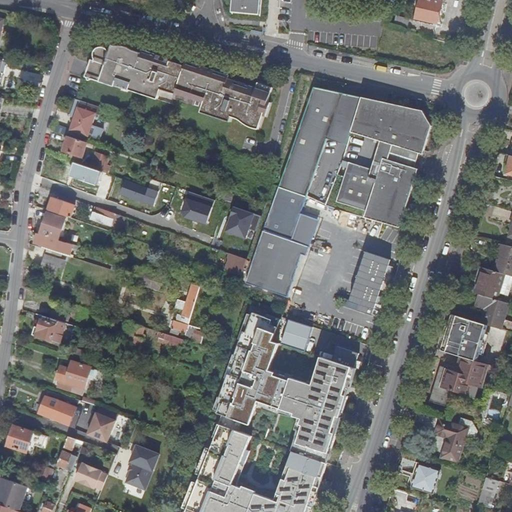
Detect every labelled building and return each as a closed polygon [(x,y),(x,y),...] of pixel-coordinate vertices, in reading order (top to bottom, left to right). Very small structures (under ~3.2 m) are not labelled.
[(261,15),(261,0),(233,0),(233,13),(261,15)] [(420,0),(416,19),(438,24),(442,2),(433,0),(420,0)] [(366,7),(358,5),(355,17),(363,19),(366,7)] [(395,24),(408,27),(410,20),(397,16),(395,24)] [(161,89),(176,94),(190,99),(189,101),(203,106),(201,111),(231,121),(232,116),(248,125),(259,128),(271,102),(268,101),(273,86),(259,82),(257,87),(243,82),(242,85),(228,81),(228,79),(186,65),(171,60),(170,63),(164,61),(164,63),(155,60),(158,54),(143,49),(142,52),(130,47),(113,44),(110,51),(102,47),(95,51),(95,58),(95,60),(92,59),(86,77),(115,86),(117,81),(131,86),(129,89),(158,99),(161,89)] [(172,58),(158,54),(155,60),(164,63),(164,61),(170,63),(171,60),(172,58)] [(186,65),(228,79),(229,78),(230,74),(187,60),(186,65)] [(328,139),(344,94),(315,87),(294,148),(322,157),(328,139)] [(357,115),(362,98),(352,96),(344,94),(328,139),(339,143),(348,146),(352,133),(357,115)] [(371,100),(362,98),(357,115),(352,133),(369,138),(381,142),(373,170),(350,163),(338,203),(368,212),(366,218),(385,224),(401,229),(419,170),(415,168),(419,154),(424,155),(425,151),(433,127),(424,112),(380,102),(371,100)] [(103,109),(81,101),(77,111),(75,110),(73,116),(76,117),(71,130),(88,136),(96,114),(101,116),(103,109)] [(88,142),(69,136),(64,151),(82,160),(88,142)] [(322,157),(294,148),(286,170),(314,179),(322,157)] [(98,153),(92,169),(102,172),(107,156),(98,153)] [(75,163),(70,176),(97,185),(102,172),(92,169),(75,163)] [(285,169),(279,188),(307,197),(314,179),(286,170),(285,169)] [(126,180),(121,194),(154,206),(159,191),(126,180)] [(264,231),(266,232),(292,241),(302,213),(307,197),(279,188),(264,231)] [(53,197),(49,210),(72,218),(76,205),(53,197)] [(213,206),(188,197),(183,210),(185,217),(207,224),(213,206)] [(125,217),(97,207),(95,212),(93,212),(91,220),(111,227),(114,219),(123,222),(125,217)] [(234,207),(230,219),(231,219),(226,231),(246,239),(249,229),(256,231),(261,216),(234,207)] [(42,233),(60,239),(66,219),(48,213),(42,233)] [(321,219),(302,213),(292,241),(311,247),(321,219)] [(292,241),(266,232),(248,283),(290,298),(295,284),(305,256),(307,257),(311,247),(292,241)] [(81,248),(39,234),(36,243),(43,245),(42,249),(59,254),(71,258),(73,249),(80,251),(81,248)] [(511,246),(508,246),(503,244),(495,271),(510,276),(511,276),(511,246)] [(59,254),(42,249),(41,255),(57,260),(59,254)] [(390,261),(367,253),(351,302),(374,310),(376,304),(378,297),(386,274),(388,267),(390,261)] [(248,260),(230,254),(230,257),(236,259),(231,272),(242,276),(248,260)] [(57,260),(41,255),(37,269),(51,273),(53,267),(59,268),(61,261),(57,260)] [(117,259),(113,271),(122,274),(126,262),(117,259)] [(483,267),(475,293),(477,294),(479,294),(497,300),(503,282),(511,284),(511,276),(510,276),(495,271),(483,267)] [(155,271),(150,270),(149,272),(137,268),(135,275),(144,279),(143,283),(153,286),(152,288),(160,290),(164,277),(154,274),(155,271)] [(144,279),(135,275),(133,281),(152,288),(153,286),(143,283),(144,279)] [(189,326),(202,287),(194,284),(188,303),(179,300),(176,309),(185,312),(183,317),(180,315),(178,322),(175,321),(171,334),(179,336),(181,331),(192,334),(191,337),(195,338),(194,341),(208,345),(211,335),(204,333),(205,331),(189,326)] [(511,322),(504,321),(509,304),(497,300),(479,294),(476,305),(486,308),(481,323),(486,324),(502,329),(502,328),(511,331),(511,322)] [(66,324),(68,324),(70,317),(52,311),(50,319),(66,324)] [(311,511),(331,454),(329,454),(331,448),(332,449),(337,435),(334,434),(339,418),(340,418),(341,413),(343,414),(348,397),(350,389),(351,389),(353,382),(348,381),(352,368),(321,358),(317,373),(319,373),(317,379),(311,377),(309,385),(270,371),(279,345),(273,342),(277,331),(278,328),(271,325),(273,321),(254,314),(247,334),(244,333),(234,361),(237,362),(232,376),(229,376),(219,403),(222,404),(218,414),(223,416),(243,423),(248,425),(251,416),(254,417),(258,405),(305,420),(301,433),(303,434),(302,437),(296,436),(291,450),(297,453),(293,467),(291,466),(286,480),(283,479),(278,494),(281,495),(279,502),(259,495),(235,486),(238,479),(235,478),(241,464),(244,465),(250,451),(246,450),(251,436),(240,432),(237,431),(221,426),(216,440),(215,439),(210,450),(206,448),(203,457),(207,458),(203,469),(198,468),(195,475),(200,477),(197,485),(192,483),(190,491),(194,492),(190,504),(185,502),(182,509),(187,511),(186,511),(311,511)] [(481,323),(452,314),(450,321),(447,331),(441,350),(460,356),(462,357),(465,357),(477,361),(479,354),(483,355),(490,333),(486,331),(488,325),(486,324),(481,323)] [(50,319),(39,316),(37,322),(40,323),(39,329),(35,328),(32,336),(61,345),(64,336),(63,336),(66,324),(50,319)] [(288,320),(283,318),(278,328),(277,331),(282,333),(288,320)] [(144,327),(133,324),(129,323),(123,342),(140,348),(146,340),(146,336),(142,334),(144,327)] [(69,347),(75,327),(68,324),(66,324),(63,336),(64,336),(61,345),(69,347)] [(184,340),(159,332),(157,338),(158,342),(165,344),(162,353),(178,358),(184,340)] [(341,337),(330,334),(324,352),(332,355),(331,357),(348,363),(351,356),(353,357),(357,345),(340,339),(341,337)] [(70,357),(88,363),(90,355),(72,349),(70,357)] [(460,356),(456,371),(460,372),(465,357),(462,357),(460,356)] [(431,401),(451,407),(453,398),(456,391),(475,398),(481,379),(486,363),(477,361),(465,357),(460,372),(456,371),(441,366),(439,371),(435,388),(431,401)] [(61,380),(84,388),(85,388),(92,368),(73,363),(71,370),(63,367),(58,380),(61,380)] [(357,369),(367,372),(369,366),(359,363),(357,369)] [(59,385),(83,392),(84,388),(61,380),(59,385)] [(82,395),(83,392),(59,385),(58,387),(82,395)] [(77,408),(45,396),(39,414),(70,426),(77,408)] [(88,403),(95,406),(97,402),(85,398),(84,402),(88,403)] [(96,412),(98,407),(95,406),(88,403),(88,406),(87,409),(96,412)] [(117,421),(98,414),(88,435),(108,443),(117,421)] [(243,423),(223,416),(220,425),(221,426),(237,431),(240,432),(243,423)] [(468,427),(441,419),(437,433),(448,437),(442,456),(458,461),(468,427)] [(8,446),(28,453),(29,450),(34,451),(35,446),(43,448),(46,437),(15,426),(8,446)] [(72,472),(84,442),(69,437),(57,466),(72,472)] [(160,455),(138,446),(131,462),(135,463),(133,468),(132,472),(127,483),(146,490),(160,455)] [(435,467),(420,463),(416,474),(413,473),(412,473),(408,485),(434,493),(442,470),(435,467)] [(103,490),(109,475),(103,473),(104,472),(84,464),(77,480),(96,488),(97,487),(103,490)] [(51,483),(56,470),(49,467),(48,469),(43,480),(46,481),(51,483)] [(499,481),(487,477),(485,484),(478,505),(491,508),(497,489),(499,481)] [(19,511),(28,487),(3,479),(0,487),(0,504),(19,511)] [(499,481),(497,489),(502,490),(506,483),(499,481)] [(43,511),(53,511),(56,506),(47,503),(43,511)]
